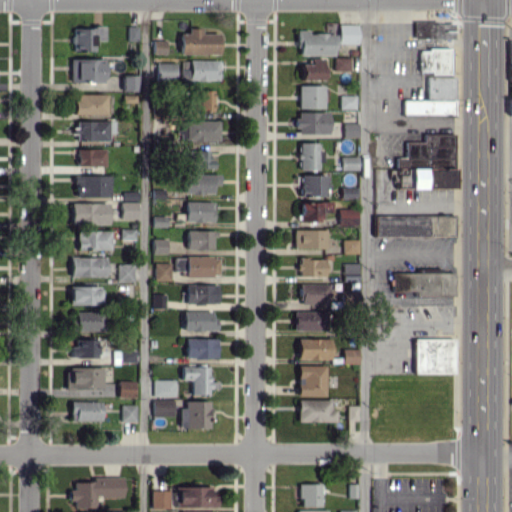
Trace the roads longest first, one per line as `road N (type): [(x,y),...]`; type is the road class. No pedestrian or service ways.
road 1 (residential): [(30,0),(26,511)]
road 2 (residential): [(255,0),(252,511)]
road 3 (residential): [(0,453),(480,452)]
road 4 (primary): [(480,511),(481,161)]
